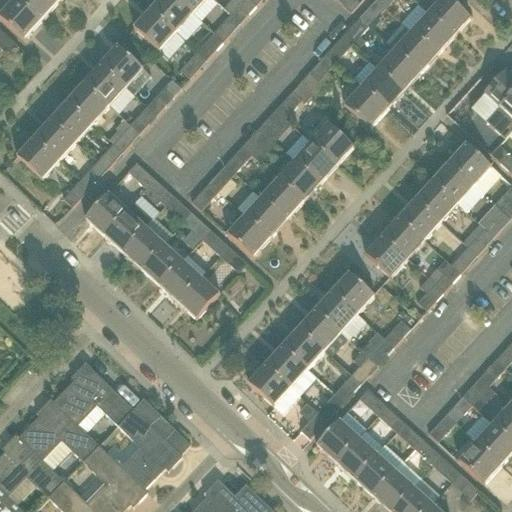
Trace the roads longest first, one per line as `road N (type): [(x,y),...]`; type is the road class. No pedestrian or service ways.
road 1 (residential): [(236,435),(110,314)]
road 2 (residential): [(0,426),(110,314)]
road 3 (residential): [(110,314),(0,208)]
